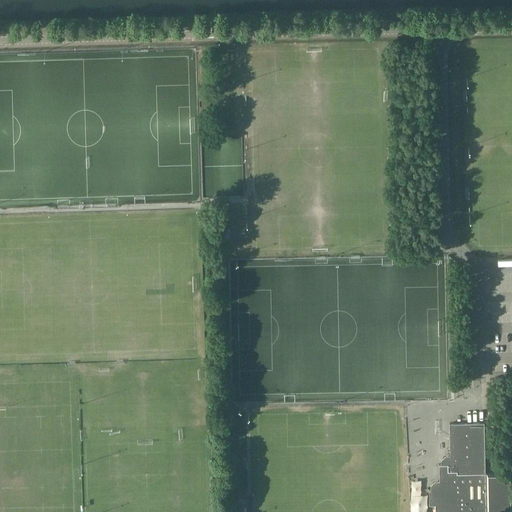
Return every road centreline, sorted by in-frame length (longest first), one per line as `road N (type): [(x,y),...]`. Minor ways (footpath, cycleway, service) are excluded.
road 1 (unclassified): [(0,38),(511,26)]
road 2 (unknown): [(475,359),(470,406),(436,415),(421,433),(415,511)]
